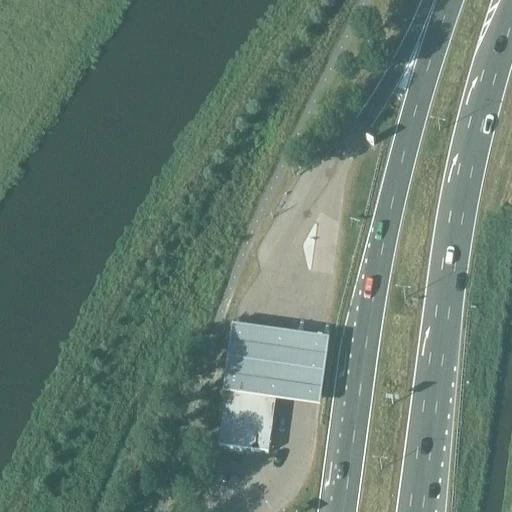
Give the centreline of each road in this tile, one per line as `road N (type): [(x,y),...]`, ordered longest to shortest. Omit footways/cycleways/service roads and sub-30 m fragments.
road 1 (primary): [(421,511),(456,222),(478,115),(511,16)]
road 2 (primary): [(442,19),(375,265),(341,511)]
road 3 (primary): [(442,19),(363,125)]
